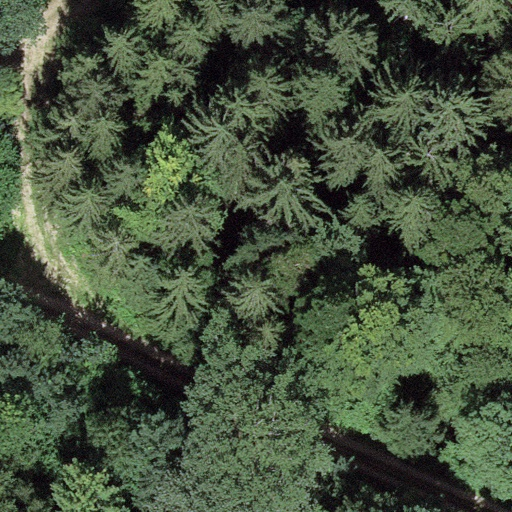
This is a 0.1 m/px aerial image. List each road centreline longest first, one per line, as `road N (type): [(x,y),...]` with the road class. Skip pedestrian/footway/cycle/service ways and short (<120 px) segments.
road 1 (track): [(450,511),(230,398),(0,307)]
road 2 (track): [(0,85),(51,322)]
road 3 (track): [(1,84),(156,0)]
